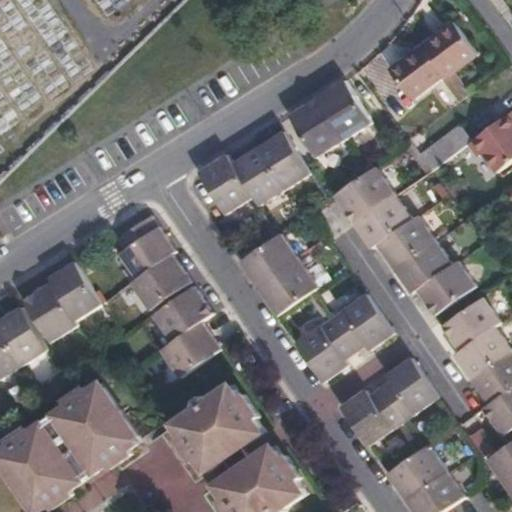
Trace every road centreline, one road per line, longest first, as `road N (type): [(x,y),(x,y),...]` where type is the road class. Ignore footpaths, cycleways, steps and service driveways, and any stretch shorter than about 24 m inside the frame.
road 1 (residential): [(160,169),(358,39),(392,0)]
road 2 (residential): [(160,169),(321,408)]
road 3 (residential): [(0,269),(160,169)]
road 4 (residential): [(347,236),(419,339)]
road 5 (residential): [(321,408),(391,511)]
